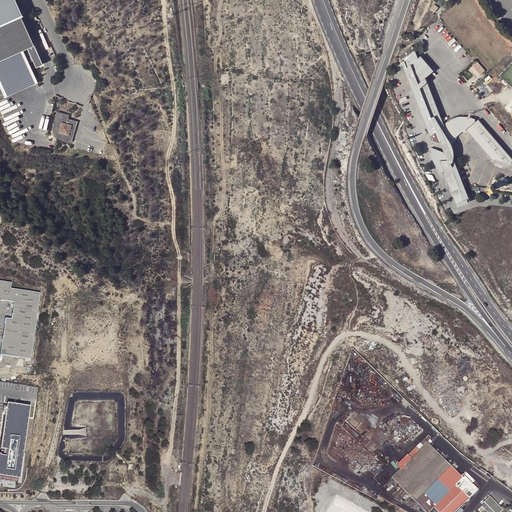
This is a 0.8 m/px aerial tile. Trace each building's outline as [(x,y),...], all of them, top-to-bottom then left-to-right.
[(0,0),(0,74),(29,62),(33,60),(36,67),(42,64),(20,15),(22,14),(15,0),(0,0)] [(405,52),(408,56),(415,50),(412,46),(405,52)] [(445,126),(443,123),(427,78),(434,71),(421,56),(418,58),(416,52),(405,61),(408,68),(405,70),(432,139),(441,142),(452,147),(450,141),(449,138),(445,126)] [(29,62),(0,74),(0,86),(5,97),(38,82),(29,62)] [(57,112),(52,126),(52,127),(52,130),(53,133),(54,136),(57,138),(60,140),(71,143),(77,122),(68,119),(69,115),(57,112)] [(444,122),(443,123),(445,126),(447,126),(446,124),(450,121),(456,136),(463,130),(467,131),(466,130),(478,120),(475,119),(472,118),(470,117),(467,117),(465,117),(462,117),(459,117),(456,117),(454,118),(451,119),(449,120),(446,121),(444,122)] [(511,158),(478,119),(478,120),(466,130),(467,131),(493,160),(495,158),(508,163),(511,159),(511,158)] [(445,126),(449,138),(451,137),(452,140),(456,136),(450,121),(446,124),(447,126),(445,126)] [(452,147),(441,142),(443,147),(445,153),(450,155),(452,160),(453,157),(453,153),(453,151),(453,150),(452,147)] [(454,165),(452,160),(450,155),(445,153),(431,148),(431,152),(433,159),(437,166),(441,171),(443,170),(458,206),(470,201),(463,185),(460,186),(458,179),(461,178),(459,170),(456,165),(454,165)] [(11,289),(12,283),(0,280),(0,300),(14,302),(12,319),(5,318),(0,355),(31,359),(40,293),(11,289)] [(30,407),(7,404),(2,442),(3,443),(2,449),(4,449),(3,450),(0,450),(0,453),(3,454),(3,456),(0,455),(0,476),(20,479),(23,458),(22,458),(23,452),(24,452),(30,407)] [(417,449),(419,452),(428,443),(431,441),(431,438),(429,436),(417,449)] [(452,467),(428,443),(419,452),(393,478),(416,502),(452,467)] [(419,501),(429,511),(462,477),(461,476),(452,468),(419,501)] [(463,478),(456,485),(469,498),(478,489),(463,474),(461,476),(462,477),(463,478)] [(439,511),(454,511),(469,498),(456,485),(434,507),(439,511)] [(369,511),(338,497),(330,511),(369,511)] [(501,511),(503,510),(490,497),(484,503),(492,511),(501,511)]
